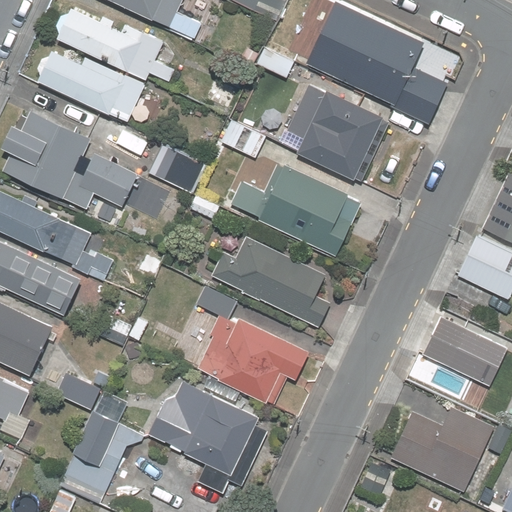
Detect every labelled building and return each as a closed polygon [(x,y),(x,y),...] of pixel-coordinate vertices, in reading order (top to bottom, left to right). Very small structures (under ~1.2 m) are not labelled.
[(183,0),(99,0),(197,46),(209,19),(181,6),(183,0)] [(280,0),(223,0),(222,5),(268,27),(280,0)] [(422,44),(332,1),(300,68),(422,126),(444,81),(412,66),(422,44)] [(160,82),(174,51),(69,2),(50,43),(145,88),(150,77),(160,82)] [(298,52),(263,35),(249,66),(284,82),(298,52)] [(127,127),(145,88),(50,43),(31,82),(127,127)] [(300,85),(276,136),(362,176),(386,125),(300,85)] [(90,136),(22,104),(9,133),(0,129),(0,176),(82,216),(93,193),(122,206),(137,175),(83,149),(90,136)] [(267,136),(225,116),(221,124),(213,141),(255,160),(259,153),(267,136)] [(142,174),(187,195),(202,163),(157,142),(142,174)] [(338,264),(367,204),(280,163),(268,189),(236,173),(219,208),(338,264)] [(511,177),(497,171),(470,230),(511,249),(511,177)] [(92,232),(0,187),(0,226),(77,262),(92,232)] [(190,269),(199,273),(205,276),(239,291),(312,324),(334,279),(213,221),(190,269)] [(511,270),(511,255),(467,235),(448,276),(499,299),(511,270)] [(84,277),(0,239),(0,287),(66,317),(84,277)] [(132,272),(147,279),(162,249),(146,242),(132,272)] [(228,317),(236,298),(202,282),(191,307),(215,318),(189,375),(268,411),(283,378),(294,383),(308,353),(228,317)] [(0,357),(32,373),(53,325),(0,299),(0,357)] [(118,306),(102,343),(118,349),(114,357),(132,365),(151,320),(118,306)] [(430,315),(402,376),(421,385),(432,363),(485,388),(503,349),(430,315)] [(60,372),(49,394),(91,414),(102,392),(60,372)] [(240,487),(269,424),(165,375),(137,436),(198,465),(187,488),(217,502),(227,481),(240,487)] [(127,399),(103,388),(102,392),(91,414),(63,474),(57,486),(75,494),(95,504),(117,457),(103,450),(127,399)] [(407,413),(385,461),(471,501),(491,458),(475,451),(489,422),(446,402),(435,426),(407,413)] [(378,511),(393,480),(361,465),(338,511),(378,511)] [(492,511),(511,511),(511,481),(508,479),(492,511)] [(66,511),(75,494),(57,486),(44,511),(66,511)]
